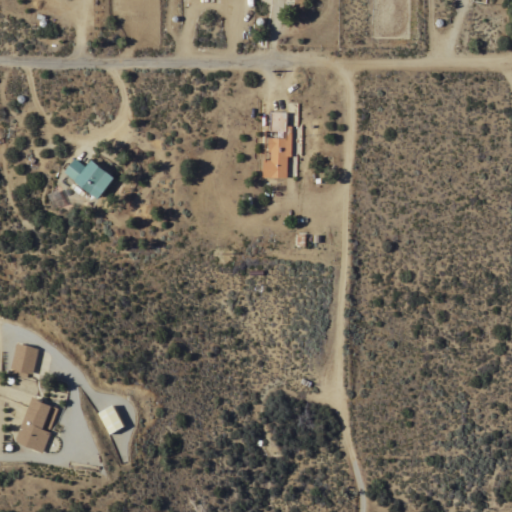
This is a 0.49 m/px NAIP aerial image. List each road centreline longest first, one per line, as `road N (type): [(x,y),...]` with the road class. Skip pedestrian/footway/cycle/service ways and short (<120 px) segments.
road 1 (residential): [(0,65),(491,61),(511,74)]
road 2 (residential): [(360,511),(339,402),(348,111),(341,63)]
road 3 (residential): [(0,458),(60,461),(69,453),(72,385),(54,354),(0,327)]
